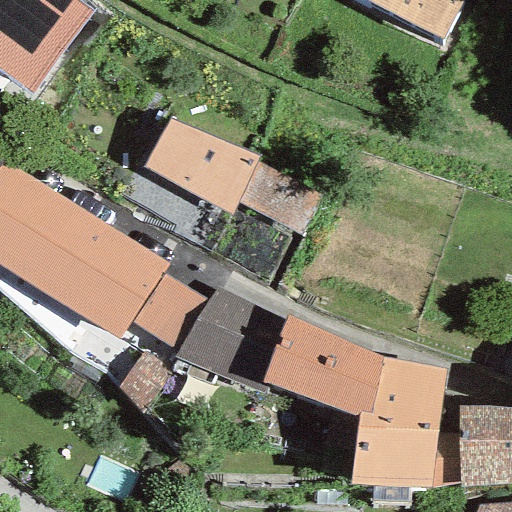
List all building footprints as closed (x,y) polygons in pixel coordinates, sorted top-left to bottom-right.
[(0,0),(0,81),(37,103),(98,0),(0,0)] [(456,0),(330,0),(322,17),(421,68),(456,0)] [(295,208),(174,154),(154,201),(212,227),(219,212),(280,240),(295,208)] [(0,245),(115,321),(144,278),(0,184),(0,245)] [(162,364),(183,320),(142,301),(121,344),(162,364)] [(236,412),(266,348),(188,310),(183,320),(162,364),(157,374),(236,412)] [(236,412),(319,447),(327,451),(356,386),(266,348),(236,412)] [(511,440),(511,348),(486,431),(511,440)] [(407,511),(417,454),(426,400),(356,386),(327,451),(319,447),(315,509),(405,511),(407,511)] [(433,454),(417,454),(407,511),(408,511),(511,505),(511,440),(486,431),(436,431),(433,454)]
